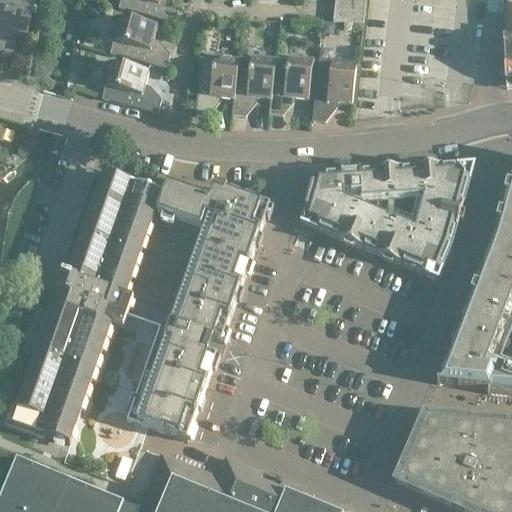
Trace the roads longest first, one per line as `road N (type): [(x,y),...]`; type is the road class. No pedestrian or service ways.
road 1 (residential): [(305,153),(281,237),(287,264),(441,329)]
road 2 (residential): [(165,144),(199,12),(330,14)]
road 3 (residential): [(507,120),(475,242),(441,329)]
road 4 (unclassified): [(305,153),(507,120)]
road 5 (residential): [(441,329),(374,502)]
road 6 (unclassified): [(0,98),(165,144)]
road 7 (unclassified): [(165,144),(305,153)]
